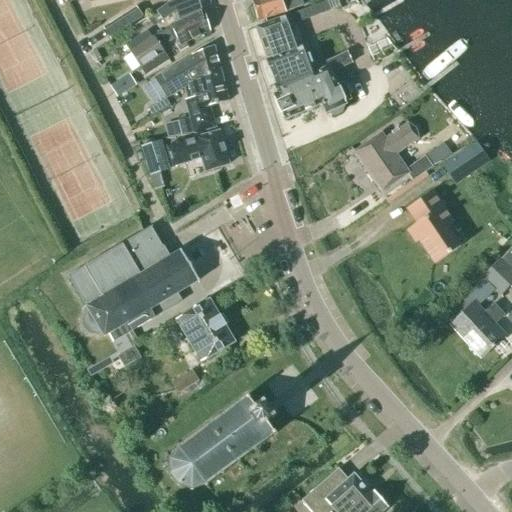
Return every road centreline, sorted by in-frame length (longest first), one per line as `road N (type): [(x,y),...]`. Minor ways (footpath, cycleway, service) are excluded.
road 1 (unclassified): [(475,498),(346,357),(300,279),(221,0)]
road 2 (residential): [(49,0),(157,214)]
